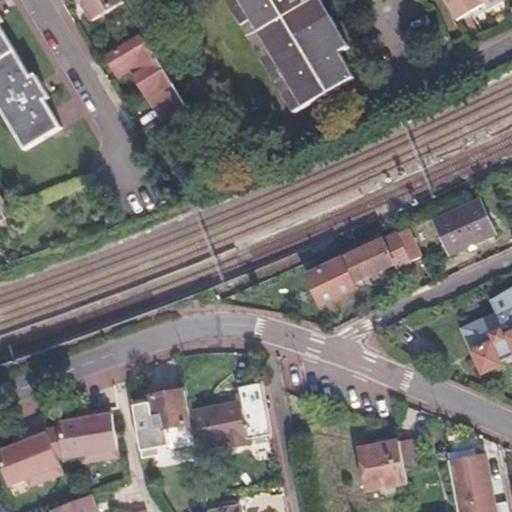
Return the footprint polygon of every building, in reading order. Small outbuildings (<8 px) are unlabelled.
[(79,0),(89,16),(117,0),(79,0)] [(235,0),(237,2),(230,7),(297,117),(355,81),(339,56),(348,50),(316,0),(235,0)] [(488,10),(505,0),(504,0),(443,0),(457,21),(470,13),(473,19),(488,10)] [(0,60),(17,51),(1,24),(6,21),(0,11),(0,60)] [(148,97),(172,82),(154,53),(151,55),(140,36),(107,56),(117,75),(129,68),(148,97)] [(0,106),(24,147),(61,125),(48,101),(53,98),(45,85),(37,72),(32,75),(17,51),(0,60),(0,106)] [(148,97),(162,118),(186,104),(172,82),(148,97)] [(492,230),(477,198),(432,217),(447,250),(492,230)] [(404,228),(378,240),(389,263),(392,268),(417,257),(404,228)] [(389,263),(378,240),(337,259),(348,282),(389,263)] [(13,261),(43,250),(38,241),(9,251),(13,261)] [(337,259),(303,275),(317,304),(351,288),(348,282),(337,259)] [(511,284),(485,298),(491,311),(458,328),(462,335),(480,371),(499,361),(497,358),(511,350),(511,284)] [(268,433),(258,382),(233,387),(235,400),(185,410),(191,442),(192,448),(220,442),(222,448),(241,444),(240,439),(268,433)] [(185,410),(180,388),(146,394),(147,406),(131,409),(139,456),(157,453),(155,445),(171,443),(172,446),(191,442),(185,410)] [(75,412),(76,417),(58,420),(58,426),(45,427),(56,455),(63,455),(63,456),(82,454),(83,461),(117,456),(110,407),(75,412)] [(45,427),(45,426),(11,439),(13,445),(0,450),(0,458),(10,484),(26,477),(30,486),(63,473),(56,455),(45,427)] [(414,437),(398,440),(398,441),(404,469),(420,466),(414,437)] [(404,469),(398,441),(358,449),(366,494),(362,495),(366,511),(384,508),(384,511),(411,505),(404,469)] [(508,511),(506,500),(493,503),(482,455),(470,456),(468,450),(448,454),(457,498),(455,498),(458,511),(508,511)] [(97,511),(90,493),(73,500),(50,509),(51,511),(97,511)]
